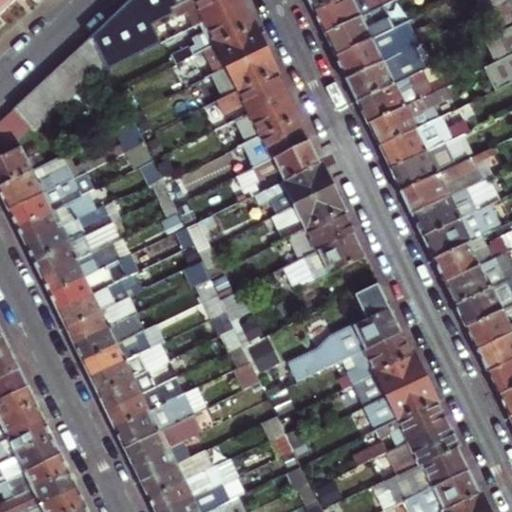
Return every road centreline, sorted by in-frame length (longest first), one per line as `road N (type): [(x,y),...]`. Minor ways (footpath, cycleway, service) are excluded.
road 1 (residential): [(280,0),(511,476)]
road 2 (residential): [(126,511),(0,242)]
road 3 (residential): [(97,0),(0,90)]
